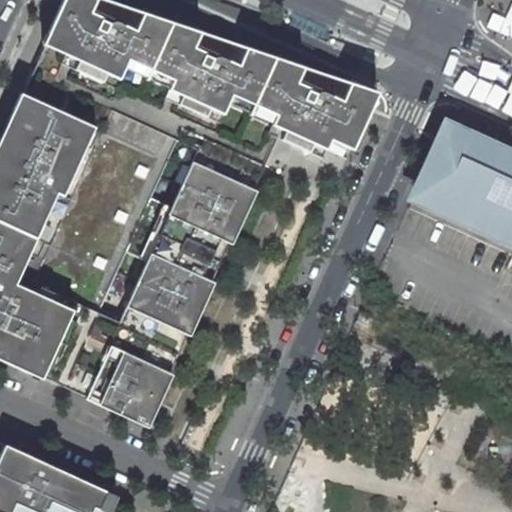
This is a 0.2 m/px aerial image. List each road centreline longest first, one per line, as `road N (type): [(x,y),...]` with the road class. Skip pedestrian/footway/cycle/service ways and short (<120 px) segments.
road 1 (unclassified): [(228,507),(431,60)]
road 2 (unclassified): [(0,402),(228,507)]
road 3 (tertiary): [(218,0),(366,66),(431,60)]
